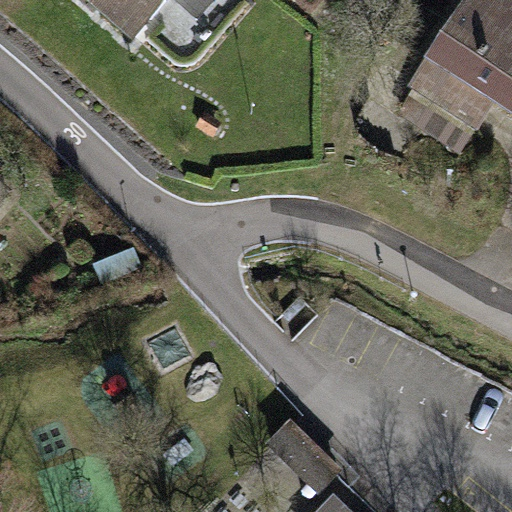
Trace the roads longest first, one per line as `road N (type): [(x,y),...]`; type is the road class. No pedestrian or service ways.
road 1 (residential): [(0,71),(174,235),(274,221),(338,227),(511,316)]
road 2 (track): [(339,415),(422,511)]
